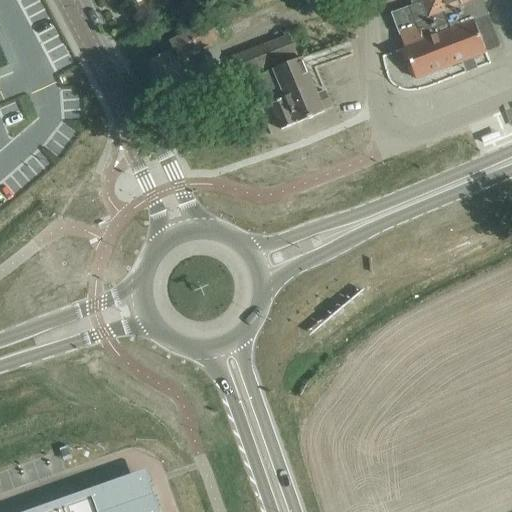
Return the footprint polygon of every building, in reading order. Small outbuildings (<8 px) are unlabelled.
[(421,0),(422,2),(391,14),(399,36),(400,35),(405,48),(404,48),(416,80),(486,53),(500,48),(489,16),(482,0),(421,0)] [(170,51),(147,63),(166,100),(189,87),(193,85),(191,80),(186,83),(175,60),(215,40),(207,24),(171,42),(174,50),(171,51),(170,51)] [(289,34),(232,56),(241,78),(297,56),(289,34)] [(301,58),(248,81),(260,110),(271,105),(281,130),(324,112),(323,110),(331,106),(325,92),(317,95),(301,58)] [(159,511),(144,470),(96,487),(96,488),(104,511),(159,511)] [(66,499),(31,511),(104,511),(96,488),(91,490),(76,495),(66,499)]
